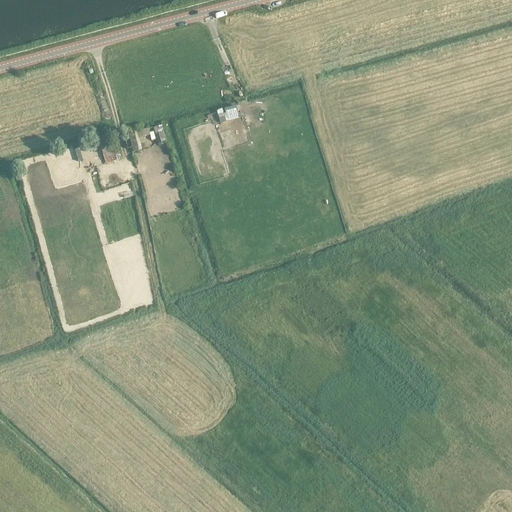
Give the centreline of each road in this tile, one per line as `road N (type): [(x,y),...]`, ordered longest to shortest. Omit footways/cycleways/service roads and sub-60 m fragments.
road 1 (tertiary): [(0,68),(251,0)]
road 2 (track): [(315,85),(298,62),(207,19)]
